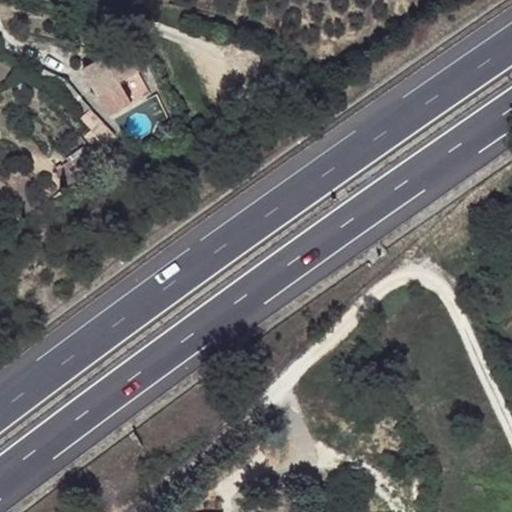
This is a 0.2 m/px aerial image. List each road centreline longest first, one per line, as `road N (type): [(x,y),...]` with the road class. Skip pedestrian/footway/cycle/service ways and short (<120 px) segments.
road 1 (motorway): [(0,477),(511,107)]
road 2 (motorway): [(511,45),(0,412)]
road 3 (residential): [(140,511),(234,433),(381,284),(405,272),(430,276),(450,294),(511,448)]
